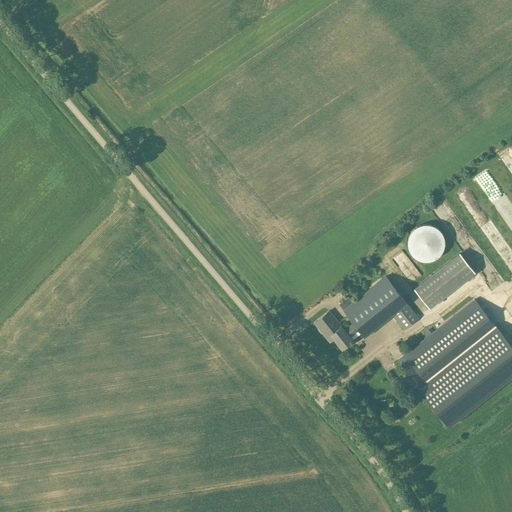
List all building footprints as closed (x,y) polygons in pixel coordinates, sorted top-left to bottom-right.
[(429,224),(426,224),(422,224),(419,225),(415,227),(411,232),(409,235),(407,240),(407,245),(408,249),(410,253),(413,257),(418,261),(422,262),(426,262),(430,261),(435,259),(438,257),(442,252),(444,247),(444,243),(444,239),(442,234),(439,230),(435,227),(431,225),(429,224)] [(403,251),(392,256),(397,264),(407,259),(403,251)] [(459,253),(414,289),(429,309),(475,273),(459,253)] [(344,330),(341,326),(328,311),(314,322),(318,328),(317,328),(321,333),(322,332),(326,338),(331,335),(342,349),(352,340),(350,338),(359,330),(365,337),(392,315),(403,330),(418,318),(407,304),(386,276),(353,302),(348,296),(338,304),(342,310),(353,323),(344,330)] [(418,372),(431,389),(501,333),(474,299),(396,361),(409,378),(418,372)] [(511,378),(511,346),(501,333),(431,389),(421,397),(448,430),(511,378)]
